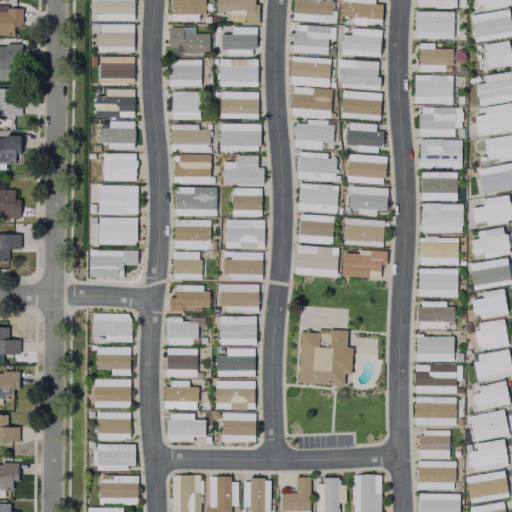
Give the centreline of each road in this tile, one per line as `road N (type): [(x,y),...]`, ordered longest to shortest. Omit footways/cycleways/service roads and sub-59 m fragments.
road 1 (residential): [(153,511),(146,378),(159,213),(152,0)]
road 2 (residential): [(57,0),(49,511)]
road 3 (residential): [(399,0),(401,511)]
road 4 (residential): [(272,463),(282,223),(273,90),(277,0)]
road 5 (residential): [(400,459),(153,462)]
road 6 (residential): [(0,296),(152,302)]
